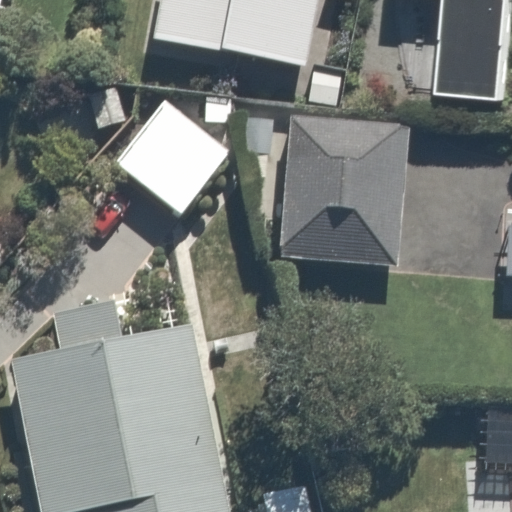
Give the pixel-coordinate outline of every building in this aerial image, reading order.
[(0,0),(0,10),(9,13),(12,0),(0,0)] [(511,0),(388,0),(388,10),(451,17),(443,92),(511,99),(511,0)] [(238,174),(170,118),(121,179),(189,234),(238,174)] [(280,272),(414,284),(417,243),(429,244),(436,159),(290,147),(280,272)] [(71,368),(23,375),(42,511),(238,511),(216,349),(130,362),(124,322),(66,330),(71,368)]
